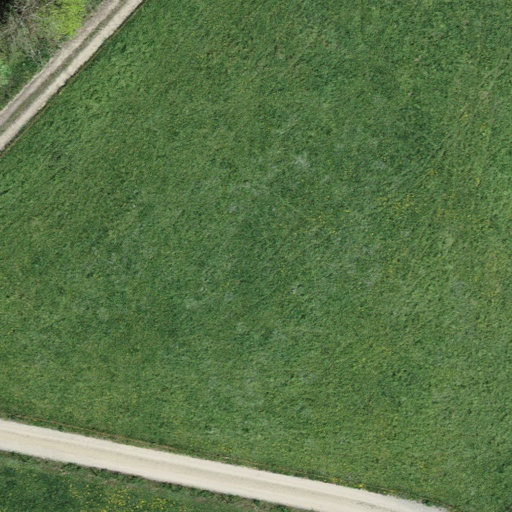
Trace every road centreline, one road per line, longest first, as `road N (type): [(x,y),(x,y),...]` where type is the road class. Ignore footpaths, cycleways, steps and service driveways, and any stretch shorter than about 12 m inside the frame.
road 1 (track): [(0,448),(366,511)]
road 2 (track): [(0,135),(117,0)]
